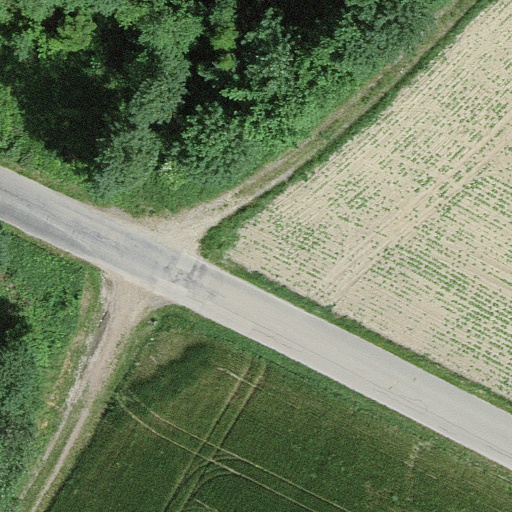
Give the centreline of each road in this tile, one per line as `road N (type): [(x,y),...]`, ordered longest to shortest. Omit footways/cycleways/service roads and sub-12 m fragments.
road 1 (tertiary): [(0,194),(511,441)]
road 2 (track): [(146,264),(384,109),(487,0)]
road 3 (track): [(19,511),(71,426),(146,264)]
